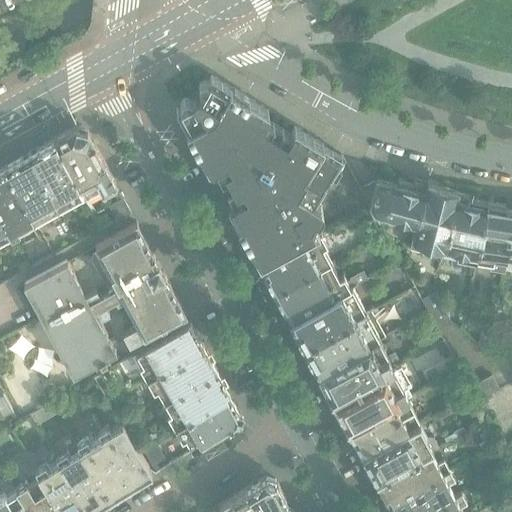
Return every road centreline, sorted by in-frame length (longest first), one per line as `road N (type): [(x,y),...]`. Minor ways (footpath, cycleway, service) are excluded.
road 1 (residential): [(100,64),(294,419)]
road 2 (residential): [(201,8),(223,41),(348,117),(511,163)]
road 3 (residential): [(144,511),(294,419)]
